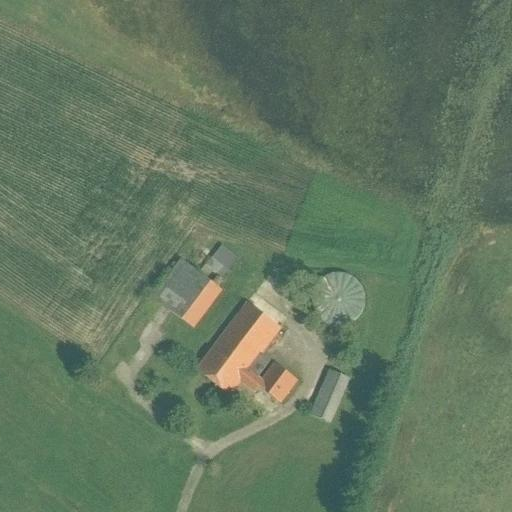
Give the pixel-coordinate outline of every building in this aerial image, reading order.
[(200,273),(218,287),(239,260),(222,246),(200,273)] [(153,299),(193,329),(222,291),(182,261),(153,299)] [(312,297),(312,299),(312,302),(312,304),(313,306),(313,308),(314,311),(315,313),(316,315),(318,316),(319,318),(321,320),(323,321),(327,324),(329,324),(331,325),(333,326),(336,326),(338,326),(340,326),(343,326),(345,325),(347,325),(349,324),(351,323),(353,322),(357,319),(358,317),(360,315),(361,313),(362,311),(363,309),(364,307),(364,305),(365,303),(365,301),(365,299),(365,296),(364,294),(364,292),(363,290),(362,288),(361,286),(360,284),(358,283),(357,281),(355,279),(353,278),(351,277),(349,276),(347,275),(345,274),(343,274),(338,273),(336,273),(334,274),(329,275),(327,276),(325,277),(323,278),(321,279),(320,281),(318,283),(317,284),(316,286),(314,288),(314,290),(313,293),(312,295),(312,297)] [(259,388),(281,404),(297,382),(275,365),(262,381),(258,378),(270,361),(261,354),(280,329),(248,305),(198,371),(231,395),(240,382),(255,393),(259,388)] [(312,416),(330,424),(350,379),(331,371),(312,416)]
